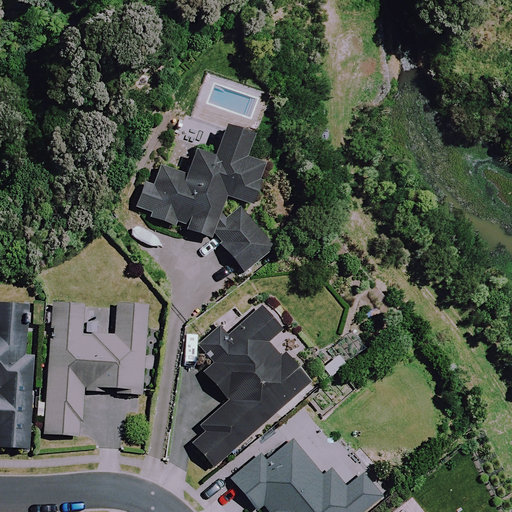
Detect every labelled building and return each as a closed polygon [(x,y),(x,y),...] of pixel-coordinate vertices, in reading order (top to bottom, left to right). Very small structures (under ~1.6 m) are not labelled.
[(147,215),(145,220),(208,243),(216,236),(223,245),(219,249),(241,276),(270,251),(236,212),(226,221),(219,213),(224,199),(247,208),(262,168),(243,160),(251,139),(222,128),(211,159),(194,152),(184,179),(159,169),(151,189),(142,186),(133,210),(147,215)] [(78,438),(81,395),(101,397),(101,391),(120,393),(119,398),(139,399),(145,305),(115,303),(114,309),(82,307),(47,305),(45,342),(48,342),(42,436),(78,438)] [(0,305),(0,449),(26,451),(30,357),(27,356),(29,307),(0,305)] [(226,337),(217,326),(197,343),(212,360),(199,372),(226,404),(199,427),(205,434),(189,447),(209,470),(307,386),(300,377),(304,374),(293,362),(288,366),(280,356),(277,359),(266,345),(279,334),(258,310),(226,337)] [(319,479),(289,442),(264,463),(259,457),(229,482),(253,511),(255,511),(261,508),(263,511),(361,511),(377,499),(359,476),(343,489),(328,471),(319,479)]
